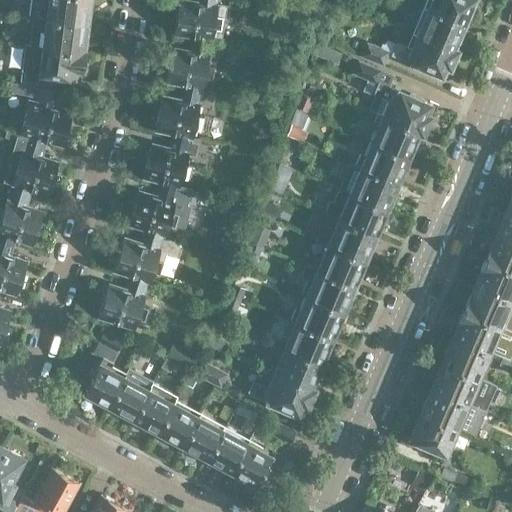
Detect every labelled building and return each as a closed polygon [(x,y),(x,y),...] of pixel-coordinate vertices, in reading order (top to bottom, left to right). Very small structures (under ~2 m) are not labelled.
[(46,5),(45,15),(87,20),(89,0),(43,0),(43,5),(46,5)] [(178,0),(175,31),(190,32),(210,36),(210,35),(213,36),(220,38),(224,3),(216,2),(216,0),(178,0)] [(425,0),(423,6),(463,23),(472,0),(425,0)] [(24,4),(23,13),(33,14),(34,5),(24,4)] [(422,18),(416,32),(456,49),(460,38),(458,35),(463,23),(423,6),(419,17),(422,18)] [(29,42),(38,43),(83,48),(87,20),(45,15),(33,14),(29,42)] [(188,48),(170,46),(167,78),(182,80),(201,84),(204,85),(205,75),(213,77),(214,64),(209,62),(209,54),(219,56),(222,38),(220,38),(213,36),(210,35),(210,36),(190,32),(188,48)] [(456,49),(416,32),(410,47),(397,42),(392,53),(441,74),(445,64),(449,66),(456,51),(456,49)] [(366,39),(360,53),(383,63),(389,49),(366,39)] [(335,60),(339,50),(316,41),(312,51),(335,60)] [(83,48),(38,43),(36,60),(39,61),(38,71),(77,76),(78,70),(80,71),(83,48)] [(359,59),(353,72),(367,78),(362,89),(374,94),(368,108),(377,111),(418,129),(421,130),(428,114),(424,113),(428,103),(388,85),(393,74),(359,59)] [(0,64),(0,74),(26,79),(28,68),(0,64)] [(175,128),(174,129),(193,133),(194,134),(195,124),(201,125),(206,112),(200,110),(201,100),(199,100),(201,84),(182,80),(180,96),(161,94),(157,126),(175,128)] [(11,81),(9,90),(37,96),(35,102),(28,100),(25,109),(19,107),(16,120),(22,121),(19,131),(47,138),(47,137),(64,142),(72,111),(54,106),(59,87),(40,85),(11,81)] [(296,107),(307,112),(313,97),(302,93),(296,107)] [(376,123),(370,139),(408,155),(418,129),(377,111),(372,122),(376,123)] [(307,130),(291,123),(286,134),(302,140),(307,130)] [(19,132),(6,128),(4,136),(16,139),(14,147),(15,148),(7,179),(13,180),(31,186),(50,191),(59,161),(42,155),(47,138),(19,131),(19,132)] [(143,172),(160,177),(179,183),(179,182),(181,183),(184,174),(190,176),(194,163),(187,161),(190,153),(195,154),(199,136),(192,135),(193,133),(174,129),(169,148),(152,142),(143,172)] [(360,151),(355,163),(397,180),(408,155),(370,139),(363,153),(360,151)] [(291,148),(283,146),(278,160),(286,163),(291,148)] [(354,175),(348,190),(386,206),(397,180),(355,163),(350,174),(354,175)] [(129,220),(146,225),(163,230),(165,231),(166,231),(169,222),(176,224),(179,211),(173,209),(176,202),(181,203),(185,190),(177,188),(179,183),(160,177),(155,194),(139,189),(129,220)] [(283,181),(273,177),(269,188),(279,192),(283,181)] [(31,186),(13,180),(9,198),(6,197),(4,206),(0,204),(0,229),(34,240),(43,209),(26,204),(31,186)] [(264,188),(253,185),(250,198),(261,201),(264,188)] [(338,203),(334,214),(375,232),(386,206),(348,190),(342,205),(338,203)] [(279,207),(264,201),(259,214),(273,220),(279,207)] [(511,208),(507,207),(496,233),(511,239),(511,208)] [(333,226),(327,242),(364,258),(375,232),(334,214),(329,224),(333,226)] [(249,239),(262,245),(264,245),(270,229),(256,223),(249,239)] [(115,265),(132,270),(148,277),(151,277),(154,268),(161,270),(166,253),(176,255),(180,242),(162,236),(164,231),(165,231),(163,230),(146,225),(141,240),(124,235),(115,265)] [(0,284),(1,285),(17,290),(27,259),(11,254),(16,235),(0,229),(0,284)] [(511,239),(496,233),(485,259),(511,269),(511,239)] [(262,245),(249,239),(242,256),(256,261),(262,245)] [(317,254),(312,266),(353,283),(364,258),(327,242),(321,256),(317,254)] [(511,269),(485,259),(474,284),(511,300),(511,297),(511,269)] [(233,268),(218,263),(213,277),(229,282),(233,268)] [(301,292),(305,293),(342,309),(353,283),(305,263),(300,275),(307,277),(301,292)] [(148,277),(132,270),(127,286),(109,281),(100,312),(137,323),(139,315),(146,317),(150,304),(144,302),(146,293),(144,292),(148,277)] [(233,283),(229,292),(241,297),(245,288),(233,283)] [(0,287),(1,285),(0,284),(0,339),(2,340),(11,309),(0,305),(0,287)] [(474,284),(464,309),(498,324),(504,309),(506,310),(511,300),(474,284)] [(241,297),(229,292),(221,313),(233,318),(241,297)] [(295,306),(290,317),(331,335),(342,309),(305,293),(298,308),(295,306)] [(464,309),(453,335),(489,351),(494,340),(491,339),(498,324),(464,309)] [(290,330),(283,345),(321,361),(331,335),(290,317),(286,328),(290,330)] [(91,350),(102,355),(83,390),(107,403),(122,375),(110,368),(119,349),(118,348),(123,338),(103,327),(91,350)] [(222,341),(210,335),(206,344),(218,349),(222,341)] [(453,335),(442,361),(476,375),(482,360),(485,362),(489,351),(453,335)] [(273,358),(268,369),(273,370),(310,386),(321,361),(283,345),(277,359),(273,358)] [(511,350),(505,347),(501,356),(511,360),(511,350)] [(160,368),(164,360),(157,356),(149,369),(157,373),(160,368)] [(165,356),(164,360),(160,368),(168,372),(174,360),(165,356)] [(511,364),(511,360),(501,356),(498,363),(510,369),(511,364)] [(202,359),(195,372),(221,386),(228,372),(202,359)] [(442,361),(431,387),(467,402),(472,392),(469,391),(476,375),(442,361)] [(122,375),(107,403),(132,416),(147,388),(133,380),(138,370),(129,365),(124,376),(122,375)] [(310,386),(273,370),(266,385),(253,379),(248,390),(299,412),(303,402),(306,404),(313,387),(310,386)] [(188,371),(182,382),(192,387),(197,375),(188,371)] [(431,387),(420,412),(454,427),(460,412),(463,413),(467,402),(431,387)] [(147,388),(132,416),(157,429),(172,401),(147,388)] [(172,401),(157,429),(183,443),(197,415),(172,401)] [(233,408),(224,404),(218,415),(227,420),(233,408)] [(476,415),(489,421),(493,412),(480,407),(476,415)] [(454,427),(420,412),(409,438),(446,454),(450,443),(448,442),(454,427)] [(197,415),(183,443),(206,456),(222,428),(197,415)] [(277,420),(271,432),(290,442),(296,430),(277,420)] [(222,428),(206,456),(231,469),(246,441),(222,428)] [(246,441),(231,469),(256,483),(274,449),(263,443),(260,449),(246,441)] [(1,444),(0,446),(0,501),(2,503),(5,499),(6,499),(14,483),(9,480),(22,456),(1,444)] [(443,465),(439,476),(452,481),(456,471),(443,465)] [(22,494),(13,509),(18,511),(43,511),(46,507),(55,511),(60,511),(78,481),(53,467),(45,483),(43,482),(40,488),(42,489),(35,501),(22,494)] [(421,468),(413,483),(427,489),(434,474),(421,468)] [(449,483),(434,475),(429,486),(443,493),(449,483)] [(93,511),(124,511),(127,507),(102,494),(93,511)]
